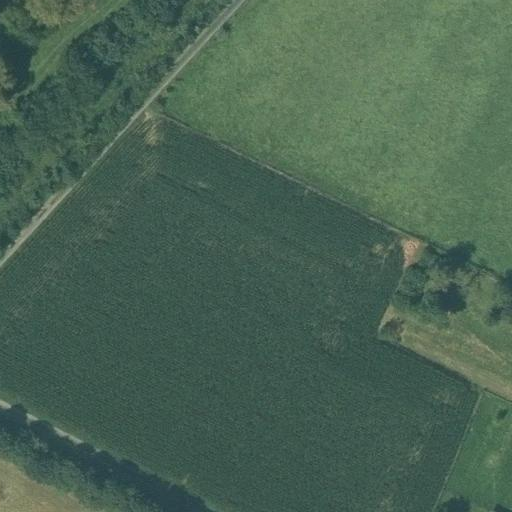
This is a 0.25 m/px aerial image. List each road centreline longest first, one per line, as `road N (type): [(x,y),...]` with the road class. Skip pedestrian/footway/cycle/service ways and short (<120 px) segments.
road 1 (track): [(0,254),(237,0)]
road 2 (track): [(207,511),(0,406)]
